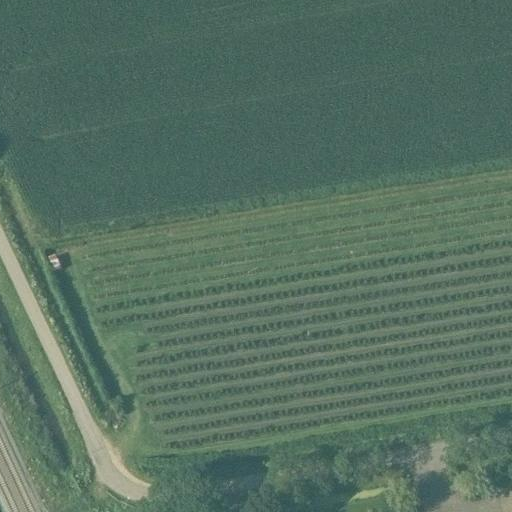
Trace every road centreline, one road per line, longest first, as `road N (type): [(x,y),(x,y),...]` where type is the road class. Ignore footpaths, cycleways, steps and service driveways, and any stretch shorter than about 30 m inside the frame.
road 1 (unclassified): [(116,480),(164,497),(511,439)]
road 2 (unclassified): [(116,480),(0,236)]
